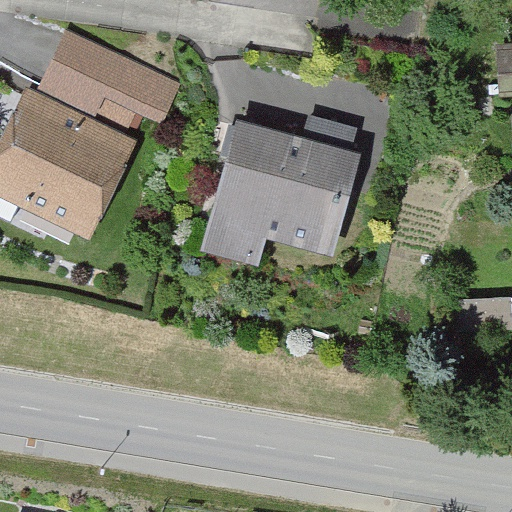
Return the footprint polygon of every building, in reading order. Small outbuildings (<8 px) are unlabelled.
[(46,84),(96,108),(119,59),(70,35),(46,84)] [(511,43),(496,44),(499,97),(511,95),(511,43)] [(159,115),(173,85),(119,59),(96,108),(123,121),(132,103),(159,115)] [(85,226),(126,142),(30,96),(0,159),(0,171),(29,185),(23,196),(85,226)] [(302,142),(242,126),(209,244),(252,256),(260,227),(328,245),(352,156),(341,153),(348,129),(309,118),(302,142)]
